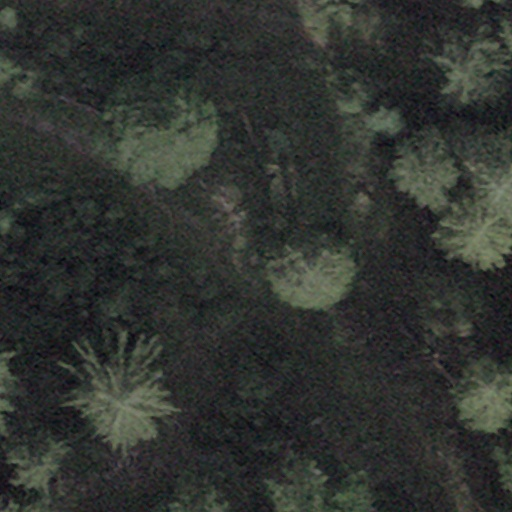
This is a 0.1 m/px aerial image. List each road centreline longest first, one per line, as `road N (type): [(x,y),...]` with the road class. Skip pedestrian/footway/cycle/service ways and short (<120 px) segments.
road 1 (track): [(0,103),(101,151),(360,388),(462,511)]
road 2 (track): [(511,107),(324,36),(99,0)]
